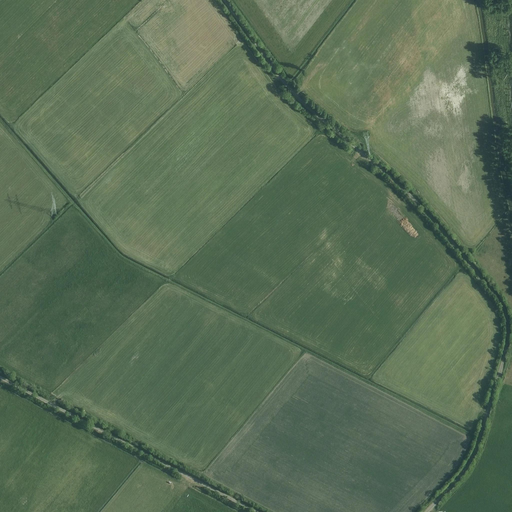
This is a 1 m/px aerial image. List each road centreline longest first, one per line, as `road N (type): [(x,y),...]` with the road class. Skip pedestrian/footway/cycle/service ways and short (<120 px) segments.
road 1 (unclassified): [(428,511),(473,455),(503,357),(505,317),(415,204),(280,79),(221,0)]
road 2 (unclassified): [(255,511),(0,378)]
